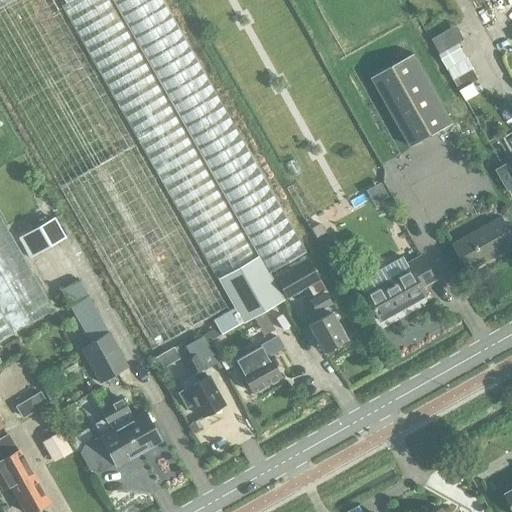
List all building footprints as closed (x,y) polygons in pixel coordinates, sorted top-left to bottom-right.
[(61,5),(228,300),(233,309),(212,321),(220,335),(241,323),(242,324),(280,301),(265,275),(306,252),(162,0),(0,0),(0,85),(151,350),(226,307),(51,0),(62,0),(65,3),(61,5)] [(459,44),(439,55),(466,101),(478,94),(472,83),(479,79),(459,44)] [(372,77),(411,147),(453,123),(414,53),(372,77)] [(511,171),(507,163),(496,170),(508,191),(511,189),(511,171)] [(502,206),(499,211),(502,216),(508,217),(511,213),(511,211),(511,207),(507,204),(502,206)] [(511,235),(501,216),(453,242),(469,271),(511,246),(511,235)] [(65,238),(53,218),(17,238),(29,258),(65,238)] [(411,260),(421,249),(412,241),(403,252),(411,260)] [(346,339),(331,312),(329,313),(325,307),(330,304),(323,292),(325,290),(306,258),(274,277),(285,299),(307,287),(313,297),(309,300),(315,311),(308,315),(312,322),(307,325),(322,352),(346,339)] [(408,270),(364,295),(378,321),(425,295),(421,288),(434,280),(421,258),(406,266),(408,270)] [(93,270),(82,276),(107,321),(118,315),(93,270)] [(79,348),(99,384),(128,366),(78,279),(59,289),(89,342),(79,348)] [(266,332),(274,328),(267,311),(259,314),(266,332)] [(186,387),(203,417),(207,415),(208,417),(215,413),(215,411),(224,406),(206,376),(205,376),(202,371),(217,362),(202,336),(184,347),(190,358),(183,362),(191,375),(195,382),(186,387)] [(238,371),(250,394),(281,376),(269,354),(266,355),(260,345),(235,360),(240,370),(238,371)] [(163,353),(152,359),(158,371),(170,365),(163,353)] [(22,418),(47,404),(40,391),(15,406),(22,418)] [(110,404),(138,453),(147,448),(150,449),(156,446),(157,443),(160,441),(143,411),(127,421),(124,415),(129,412),(121,397),(110,404)] [(115,466),(118,464),(121,465),(127,462),(128,459),(138,453),(110,404),(99,410),(111,430),(99,437),(108,451),(115,466)] [(42,442),(53,460),(68,451),(58,433),(42,442)] [(17,451),(8,434),(0,438),(0,486),(2,490),(10,485),(26,511),(35,511),(39,510),(40,507),(48,502),(31,472),(30,472),(26,465),(17,451)]
